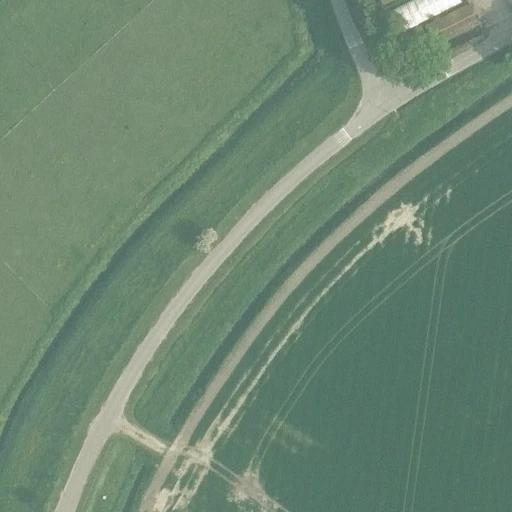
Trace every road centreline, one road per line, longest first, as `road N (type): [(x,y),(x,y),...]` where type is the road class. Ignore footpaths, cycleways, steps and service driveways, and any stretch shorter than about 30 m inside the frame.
road 1 (unclassified): [(64,511),(75,477),(192,282),(286,184),(386,102)]
road 2 (unclassified): [(386,102),(511,33)]
